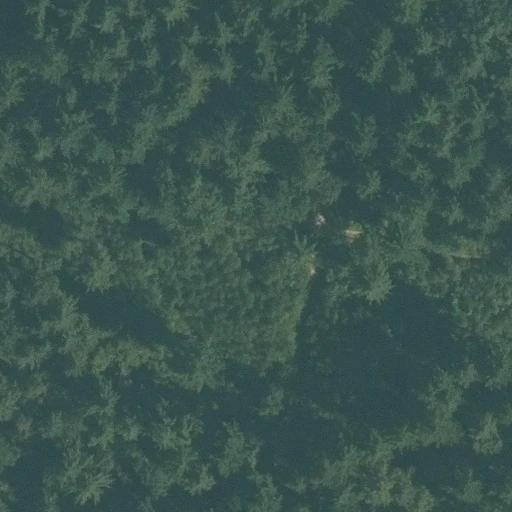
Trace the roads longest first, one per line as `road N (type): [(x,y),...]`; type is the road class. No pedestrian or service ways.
road 1 (track): [(511,267),(0,175)]
road 2 (unknown): [(258,511),(341,0)]
road 3 (track): [(318,511),(0,459)]
